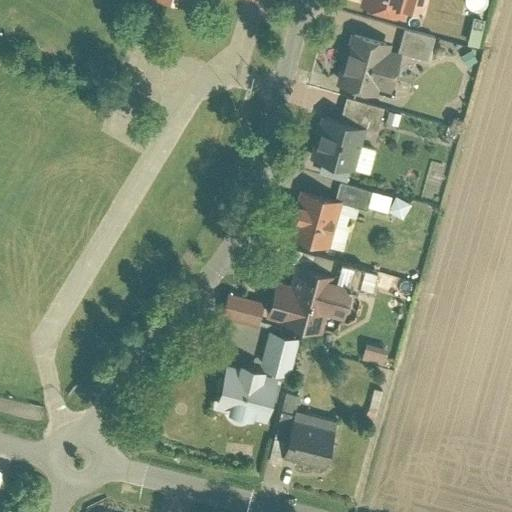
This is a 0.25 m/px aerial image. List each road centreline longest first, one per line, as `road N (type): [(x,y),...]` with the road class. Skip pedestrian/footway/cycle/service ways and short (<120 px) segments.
road 1 (residential): [(312,0),(257,219),(93,426)]
road 2 (unclassified): [(261,511),(106,475)]
